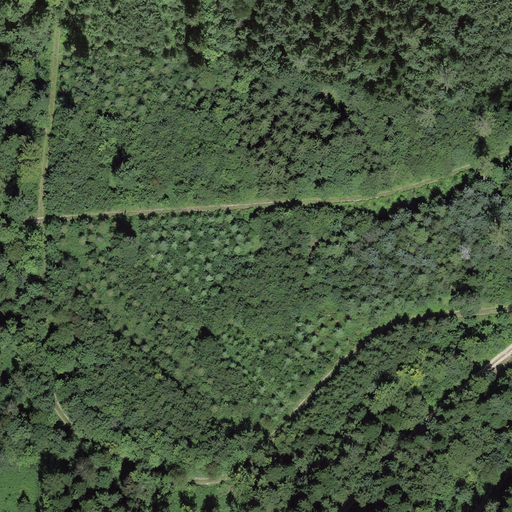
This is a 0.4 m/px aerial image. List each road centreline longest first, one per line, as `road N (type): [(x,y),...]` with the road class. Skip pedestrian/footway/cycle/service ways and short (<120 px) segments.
road 1 (track): [(38,216),(50,397),(79,438),(179,476),(232,473),(375,337),(445,315),(511,308)]
road 2 (track): [(38,216),(381,195),(511,149)]
road 3 (track): [(511,349),(390,454),(339,511)]
road 4 (track): [(38,216),(63,0)]
